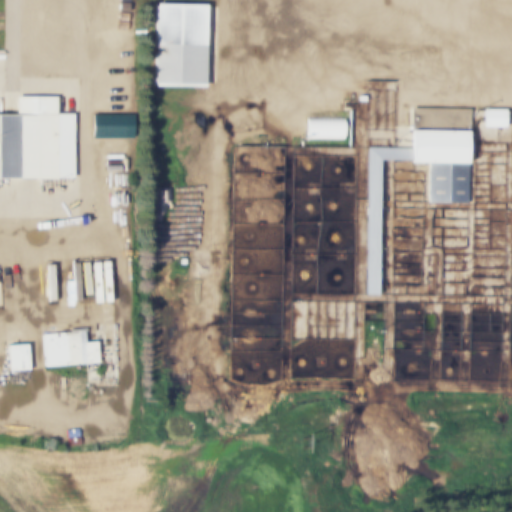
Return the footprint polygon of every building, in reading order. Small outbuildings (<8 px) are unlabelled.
[(201,86),(151,85),(152,4),(202,5),(201,86)] [(52,114),(70,114),(70,179),(0,179),(0,114),(13,114),(13,96),(52,96),(52,114)] [(481,103),(503,103),(503,121),(481,121),(481,103)] [(508,130),(508,111),(485,111),(485,130),(508,130)] [(90,113),(132,113),(132,138),(90,138),(90,113)] [(303,113),(340,113),(340,136),(303,135),(303,113)] [(419,129),(474,130),(474,163),(455,163),(431,163),(418,162),(419,129)] [(101,367),(100,344),(87,345),(86,334),(44,336),(46,369),(101,367)] [(86,401),(85,381),(68,381),(68,401),(86,401)]
